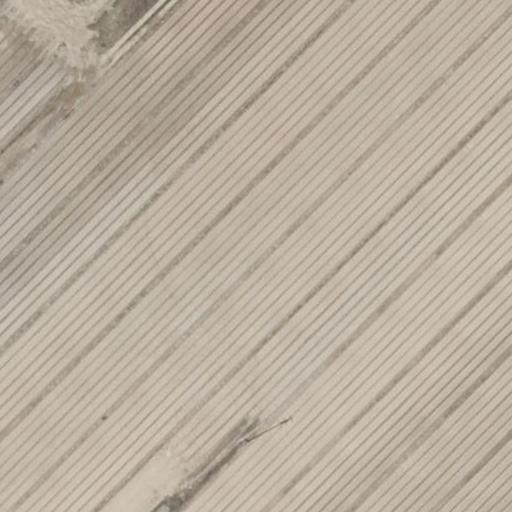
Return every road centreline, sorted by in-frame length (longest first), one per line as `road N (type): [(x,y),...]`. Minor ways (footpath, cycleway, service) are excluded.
road 1 (track): [(5,0),(157,151),(67,264),(378,511)]
road 2 (track): [(511,133),(156,511)]
